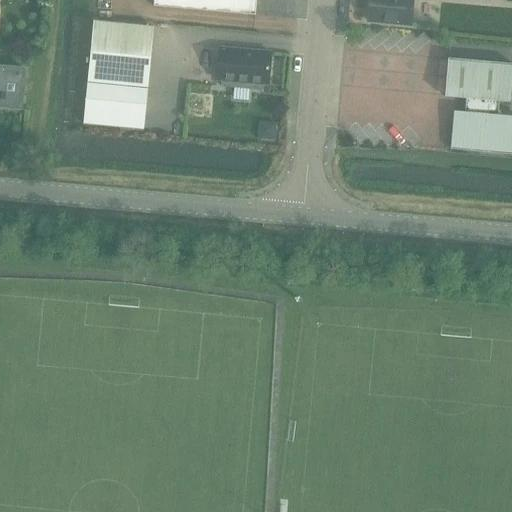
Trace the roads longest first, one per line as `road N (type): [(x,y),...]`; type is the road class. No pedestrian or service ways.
road 1 (unclassified): [(304,224),(0,192)]
road 2 (unclassified): [(321,0),(304,224)]
road 3 (unclassified): [(511,241),(304,224)]
